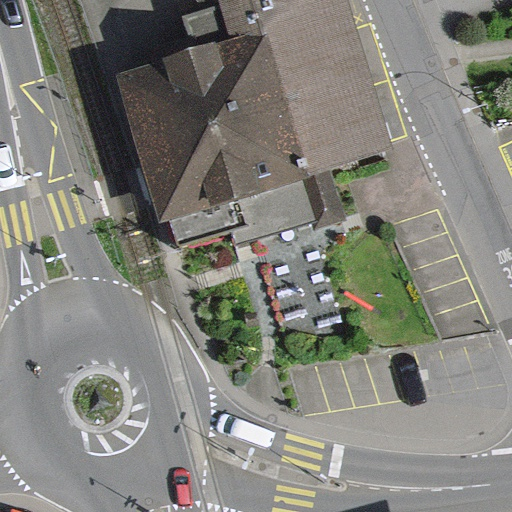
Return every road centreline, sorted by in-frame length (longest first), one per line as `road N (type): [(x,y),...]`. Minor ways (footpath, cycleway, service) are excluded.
road 1 (tertiary): [(191,431),(207,447),(334,484),(383,490),(511,482)]
road 2 (residential): [(511,294),(389,0)]
road 3 (primary): [(65,318),(0,37)]
road 4 (primary): [(191,431),(192,384),(171,343),(140,320),(103,312),(65,318)]
road 5 (primary): [(12,436),(31,469),(62,491),(99,499),(137,492)]
road 6 (primary): [(65,318),(36,338),(15,367),(7,401),(12,436)]
